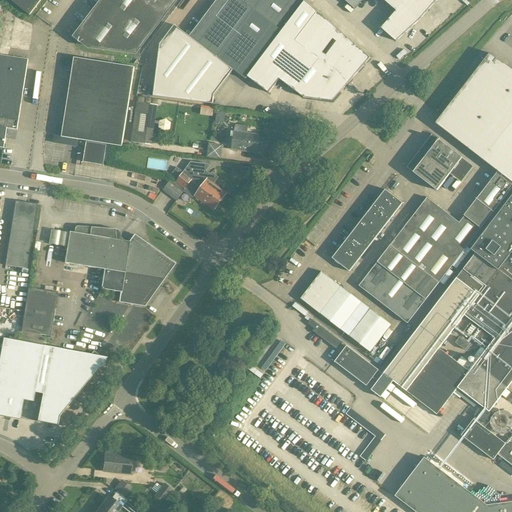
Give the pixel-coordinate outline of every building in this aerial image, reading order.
[(10,0),(29,14),(40,0),(10,0)] [(102,0),(75,36),(88,47),(136,53),(176,0),(102,0)] [(217,0),(205,16),(189,37),(174,25),(168,34),(160,44),(153,96),(212,104),(214,95),(233,70),(245,79),(246,78),(293,16),(304,2),(305,0),(217,0)] [(342,0),(354,10),(362,0),(342,0)] [(382,0),(396,11),(380,29),(395,42),(419,20),(428,10),(436,0),(382,0)] [(369,59),(304,2),(293,16),(246,78),(268,94),(278,80),(303,98),(332,102),(369,59)] [(511,182),(511,73),(504,67),(506,65),(504,64),(489,53),(435,123),(511,182)] [(0,54),(0,147),(4,148),(7,128),(17,130),(23,94),(28,59),(0,54)] [(65,71),(72,72),(61,137),(121,146),(134,67),(68,57),(65,71)] [(131,142),(151,145),(157,106),(136,102),(131,142)] [(259,135),(244,133),(244,127),(232,126),(230,127),(230,130),(231,131),(234,132),(232,150),(256,153),(259,135)] [(462,157),(432,134),(406,167),(437,191),(462,157)] [(83,162),(103,165),(106,145),(86,142),(83,162)] [(207,156),(222,158),(223,144),(209,142),(207,156)] [(191,181),(220,202),(226,193),(214,184),(218,177),(212,173),(210,174),(206,171),(209,166),(207,164),(190,162),(189,164),(180,177),(189,184),(191,181)] [(459,223),(427,198),(359,287),(407,324),(511,187),(511,184),(497,173),(459,223)] [(156,181),(139,176),(138,181),(131,179),(130,185),(153,191),(156,181)] [(191,181),(189,184),(180,177),(176,182),(170,181),(163,190),(177,200),(185,189),(194,196),(214,211),(220,202),(191,181)] [(385,190),(332,259),(349,272),(402,204),(385,190)] [(26,269),(36,206),(15,202),(5,266),(26,269)] [(81,227),(79,235),(69,233),(64,263),(104,270),(100,290),(120,293),(119,303),(143,307),(162,282),(166,277),(165,277),(174,264),(134,236),(129,243),(120,238),(115,237),(114,230),(81,227)] [(511,252),(498,271),(475,254),(383,374),(371,389),(381,397),(393,381),(437,414),(457,388),(489,412),(511,381),(511,252)] [(361,302),(321,272),(301,299),(340,330),(361,302)] [(50,336),(57,293),(28,288),(21,332),(50,336)] [(349,336),(370,352),(391,325),(370,309),(349,336)] [(311,320),(307,324),(314,330),(312,332),(337,351),(343,344),(311,320)] [(32,402),(34,392),(43,346),(3,339),(0,353),(0,416),(19,420),(23,400),(32,402)] [(43,346),(34,392),(38,393),(42,394),(37,421),(57,425),(59,416),(98,368),(104,369),(106,358),(50,347),(46,346),(43,346)] [(375,375),(343,351),(331,367),(363,391),(375,375)] [(229,384),(220,377),(216,383),(225,389),(229,384)] [(360,456),(366,460),(386,433),(350,408),(345,415),(374,435),(360,456)] [(507,412),(506,411),(505,411),(503,411),(502,411),(500,411),(499,411),(498,411),(496,412),(495,413),(494,414),(493,415),(492,416),(491,417),(491,418),(490,420),(490,421),(490,423),(490,424),(490,426),(491,427),(491,428),(492,430),(493,431),(494,432),(496,433),(497,433),(498,434),(500,434),(501,434),(503,434),(504,434),(505,434),(506,434),(507,433),(508,433),(509,432),(510,431),(511,430),(511,429),(511,428),(511,416),(511,415),(510,414),(509,413),(508,412),(507,412)] [(470,424),(458,440),(489,464),(495,457),(511,469),(511,444),(507,441),(501,448),(470,424)] [(131,457),(104,454),(102,472),(130,474),(131,457)] [(511,511),(511,504),(485,508),(423,460),(394,499),(410,511),(511,511)] [(121,479),(113,488),(123,497),(131,487),(121,479)] [(24,491),(27,482),(17,480),(15,489),(24,491)] [(164,483),(161,487),(156,484),(151,489),(156,493),(153,497),(162,504),(172,490),(164,483)] [(100,505),(108,511),(117,511),(121,507),(127,511),(143,511),(144,511),(139,508),(139,509),(124,498),(116,492),(111,498),(108,496),(100,505)]
